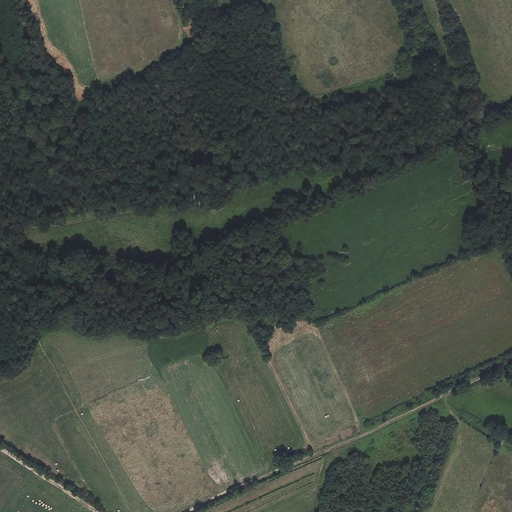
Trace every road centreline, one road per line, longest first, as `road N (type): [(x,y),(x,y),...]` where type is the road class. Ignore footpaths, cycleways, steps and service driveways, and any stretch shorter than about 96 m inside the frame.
road 1 (track): [(184,511),(511,364)]
road 2 (track): [(310,180),(261,196),(100,212),(20,233),(0,229)]
